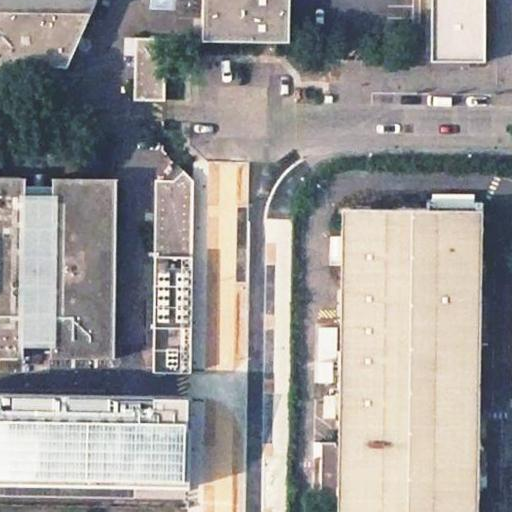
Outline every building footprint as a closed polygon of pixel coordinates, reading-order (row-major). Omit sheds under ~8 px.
[(0,0),(0,66),(68,68),(98,0),(0,0)] [(177,0),(178,13),(190,13),(189,0),(177,0)] [(198,0),(198,41),(286,42),(286,0),(198,0)] [(482,0),(433,0),(433,60),(482,60),(482,0)] [(164,67),(193,41),(134,40),(133,72),(139,72),(139,96),(164,97),(164,67)] [(154,185),(153,259),(192,259),(192,180),(184,172),(171,184),(154,185)] [(108,193),(0,191),(0,349),(107,351),(108,193)] [(467,210),(468,198),(427,198),(427,210),(467,210)] [(474,511),(478,212),(341,210),(339,445),(334,445),(336,440),(319,440),(318,499),(334,500),(334,495),(338,496),(337,511),(474,511)] [(153,259),(148,259),(146,374),(190,374),(192,259),(153,259)] [(172,401),(0,399),(0,495),(171,497),(172,401)]
